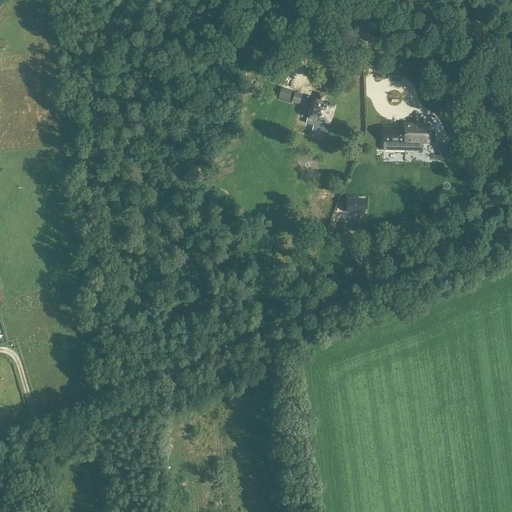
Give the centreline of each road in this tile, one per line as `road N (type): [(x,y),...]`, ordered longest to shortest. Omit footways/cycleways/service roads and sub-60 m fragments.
road 1 (track): [(281,324),(0,432)]
road 2 (track): [(511,232),(281,324)]
